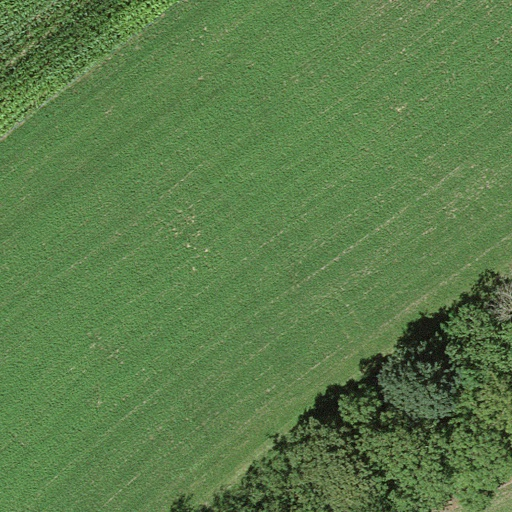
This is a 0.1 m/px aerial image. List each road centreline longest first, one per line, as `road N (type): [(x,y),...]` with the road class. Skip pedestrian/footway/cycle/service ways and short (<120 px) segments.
road 1 (track): [(207,511),(511,274)]
road 2 (track): [(401,511),(511,430)]
